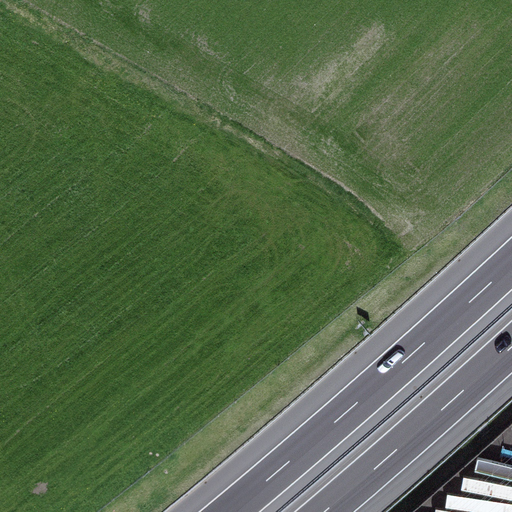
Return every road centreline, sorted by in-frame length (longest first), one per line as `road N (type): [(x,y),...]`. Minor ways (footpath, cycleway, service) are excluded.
road 1 (motorway): [(511,255),(219,511)]
road 2 (track): [(1,0),(250,138)]
road 3 (motorway): [(338,511),(511,359)]
